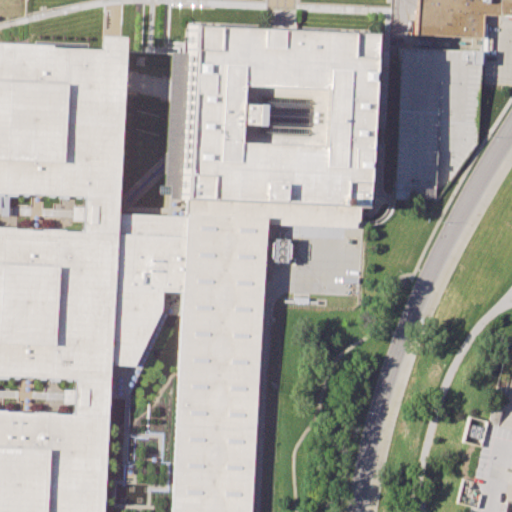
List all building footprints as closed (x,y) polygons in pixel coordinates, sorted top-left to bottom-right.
[(511,0),(415,0),(414,33),(481,36),(482,11),(511,12),(511,0)] [(0,511),(0,45),(94,51),(96,35),(122,37),(121,53),(115,217),(176,219),(185,27),(371,34),(362,206),(355,206),(355,214),(354,226),(259,223),(248,511),(0,511)] [(398,45),(392,197),(432,198),(475,139),(477,49),(398,45)] [(487,423),(511,428),(511,345),(507,344),(503,363),(510,365),(505,388),(495,386),(487,423)] [(511,511),(503,511),(506,502),(500,500),(511,456),(511,511)]
